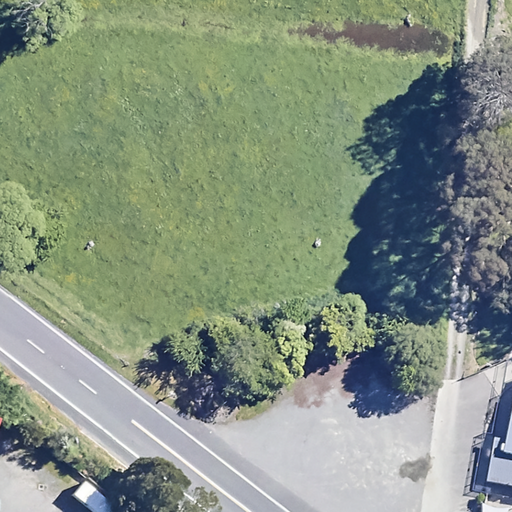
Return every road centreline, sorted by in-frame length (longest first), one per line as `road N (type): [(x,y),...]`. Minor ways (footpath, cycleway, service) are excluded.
road 1 (track): [(422,511),(464,0)]
road 2 (trunk): [(0,324),(241,511)]
